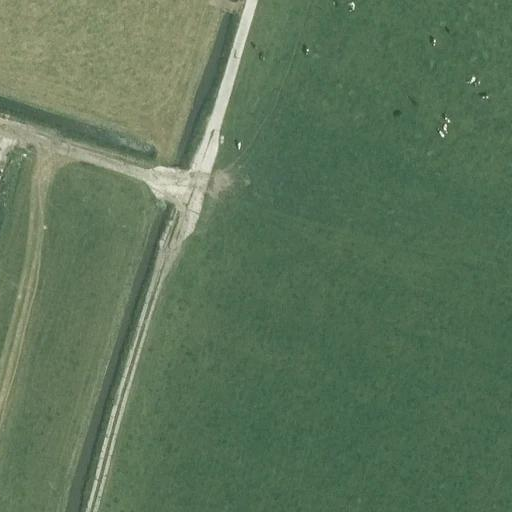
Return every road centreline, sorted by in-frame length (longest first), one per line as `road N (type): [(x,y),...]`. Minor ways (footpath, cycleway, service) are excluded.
road 1 (track): [(252,0),(194,191),(166,250),(90,511)]
road 2 (track): [(194,191),(0,126)]
